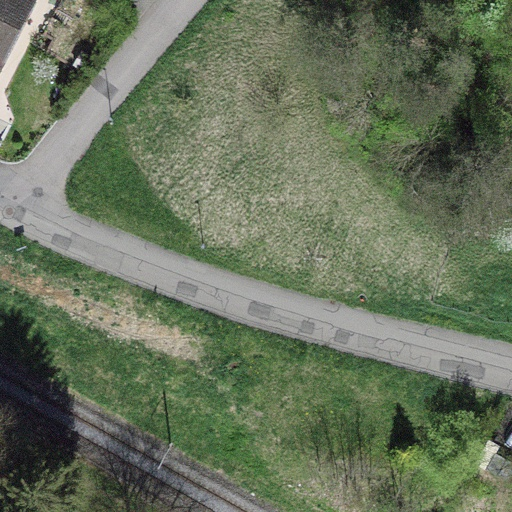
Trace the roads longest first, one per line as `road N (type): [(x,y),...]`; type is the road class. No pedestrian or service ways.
road 1 (residential): [(11,205),(156,268),(511,370)]
road 2 (residential): [(189,0),(11,205)]
